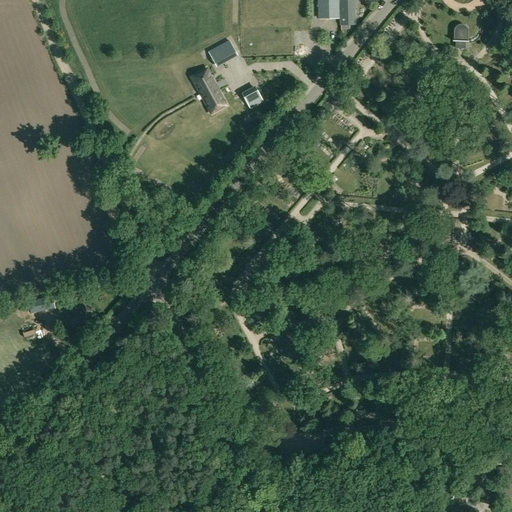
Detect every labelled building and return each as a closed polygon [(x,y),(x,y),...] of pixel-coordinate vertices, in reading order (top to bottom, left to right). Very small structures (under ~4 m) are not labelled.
[(318,0),(319,18),(340,17),(339,0),(318,0)] [(340,0),(341,25),(355,24),(354,0),(340,0)] [(454,36),(453,36),(453,40),(456,40),(456,47),(466,47),(466,43),(466,41),(469,41),(469,40),(470,37),(469,37),(468,37),(469,31),(469,29),(469,28),(468,27),(468,25),(467,24),(466,24),(465,23),(463,23),(462,22),(460,22),(458,23),(457,24),(456,25),(455,26),(454,27),(454,29),(454,31),(454,36)] [(256,59),(298,57),(297,36),(256,37),(256,59)] [(211,53),(217,65),(238,54),(232,42),(211,53)] [(204,98),(212,114),(227,106),(208,70),(193,77),(201,93),(205,91),(208,96),(204,98)] [(61,307),(70,305),(68,293),(59,296),(61,307)] [(57,306),(55,294),(43,297),(45,309),(57,306)] [(80,334),(96,314),(80,301),(64,322),(80,334)] [(511,468),(497,468),(496,495),(511,495),(511,468)]
